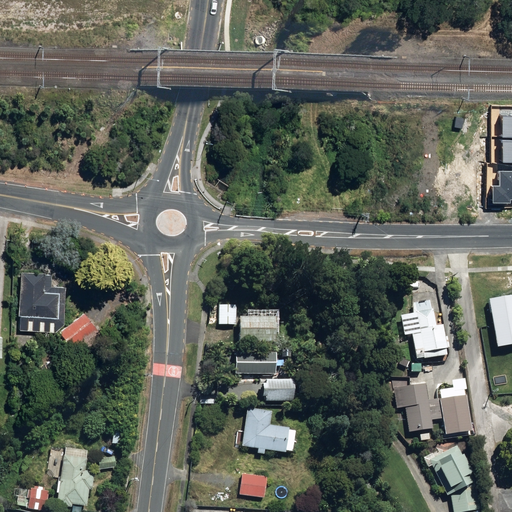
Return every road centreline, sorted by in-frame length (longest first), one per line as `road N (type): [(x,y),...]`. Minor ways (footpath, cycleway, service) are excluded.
road 1 (residential): [(190,209),(233,222),(417,236)]
road 2 (residential): [(417,236),(189,240)]
road 3 (tertiary): [(168,368),(148,511)]
road 4 (tertiary): [(168,368),(154,242)]
road 5 (tertiary): [(183,244),(168,368)]
road 6 (tertiary): [(204,0),(186,119)]
